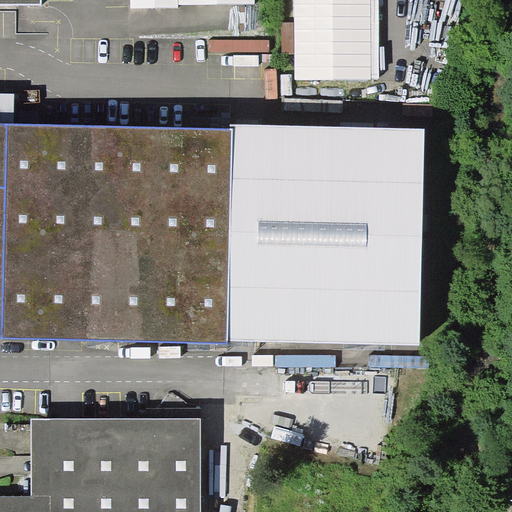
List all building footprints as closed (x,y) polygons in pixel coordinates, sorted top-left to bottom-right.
[(179,4),(178,0),(131,0),(131,9),(179,8),(179,4)] [(294,0),(295,22),(295,54),(295,80),(371,79),(371,77),(370,0),(294,0)] [(378,0),(370,0),(371,77),(379,77),(378,0)] [(295,54),(295,22),(282,22),(282,54),(295,54)] [(425,129),(231,124),(231,129),(14,123),(14,94),(0,93),(0,337),(228,344),(228,340),(420,345),(425,129)] [(0,511),(201,511),(201,418),(31,418),(31,496),(0,495),(0,511)]
